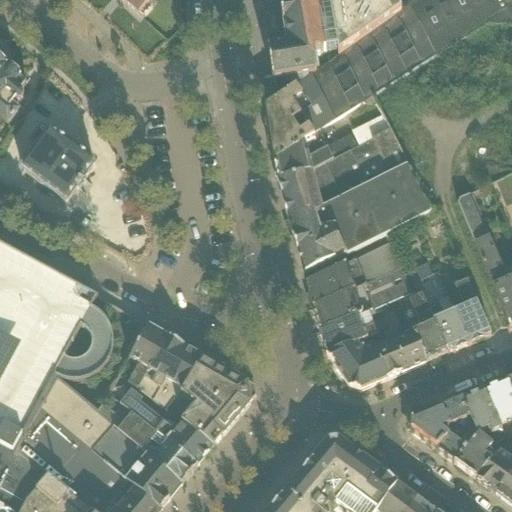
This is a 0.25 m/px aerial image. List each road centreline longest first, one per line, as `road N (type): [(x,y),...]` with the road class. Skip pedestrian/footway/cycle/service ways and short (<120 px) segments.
road 1 (residential): [(271,302),(222,314),(170,307),(0,218)]
road 2 (residential): [(224,77),(143,90),(104,74),(17,0)]
road 3 (residential): [(271,302),(224,77)]
road 4 (track): [(427,160),(511,358)]
road 5 (residential): [(354,424),(511,358)]
road 6 (tertiary): [(302,405),(283,413),(202,511)]
road 7 (tertiary): [(469,511),(354,424)]
road 8 (residential): [(236,511),(303,431),(302,405)]
